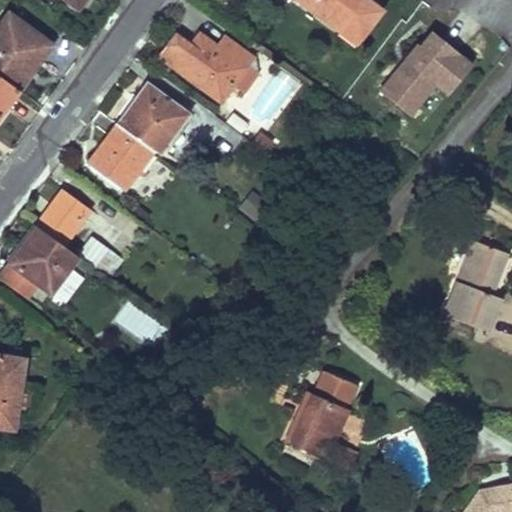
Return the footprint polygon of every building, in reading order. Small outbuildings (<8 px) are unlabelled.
[(286,0),(284,3),(287,5),(290,0),(296,0),(333,27),(340,18),(346,23),(362,1),(359,0),(286,0)] [(382,10),(369,0),(359,0),(362,1),(346,23),(340,18),(333,27),(356,45),(382,10)] [(8,13),(0,24),(0,75),(12,84),(26,65),(33,70),(51,44),(8,13)] [(435,84),(446,93),(474,59),(429,22),(376,86),(410,114),(435,84)] [(208,40),(199,33),(190,45),(200,52),(208,40)] [(255,59),(224,36),(217,47),(208,40),(200,52),(190,45),(175,34),(159,56),(221,101),(229,89),(241,98),(258,74),(255,59)] [(26,65),(12,84),(19,89),(33,70),(26,65)] [(0,114),(19,89),(12,84),(0,75),(0,114)] [(147,83),(117,124),(153,149),(159,154),(189,114),(147,83)] [(153,149),(117,124),(106,139),(110,142),(101,154),(97,151),(88,164),(123,190),(153,149)] [(110,142),(106,139),(97,151),(101,154),(110,142)] [(63,189),(37,226),(62,245),(89,208),(63,189)] [(128,203),(125,209),(145,224),(149,219),(128,203)] [(75,259),(77,255),(62,245),(37,226),(0,276),(0,279),(27,299),(39,283),(51,292),(75,259)] [(91,237),(77,255),(92,266),(107,277),(121,258),(91,237)] [(444,314),(487,331),(500,297),(488,293),(490,286),(493,287),(506,253),(473,240),(444,314)] [(77,255),(75,259),(90,270),(92,266),(77,255)] [(0,425),(13,427),(16,407),(18,393),(23,358),(0,354),(0,425)] [(355,384),(324,371),(314,394),(307,391),(301,405),(304,406),(301,414),(298,413),(286,442),(325,459),(333,440),(347,408),(346,407),(355,384)] [(28,394),(18,393),(16,407),(25,408),(28,394)] [(356,450),(333,440),(325,459),(348,468),(356,450)] [(511,511),(511,483),(479,490),(464,511),(511,511)]
